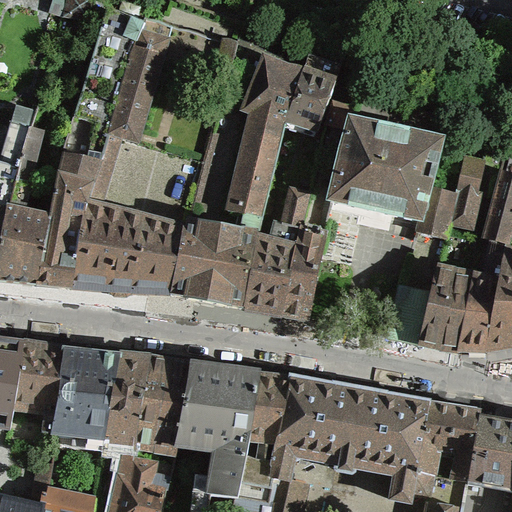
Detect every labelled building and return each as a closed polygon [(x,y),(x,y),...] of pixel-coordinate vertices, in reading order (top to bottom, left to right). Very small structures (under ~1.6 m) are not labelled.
[(58,0),(52,0),(48,15),(64,20),(67,2),(58,0)] [(91,3),(77,0),(67,0),(67,2),(64,20),(86,24),(91,3)] [(49,222),(34,289),(41,289),(69,292),(80,238),(88,207),(108,138),(130,56),(139,35),(142,29),(105,16),(63,153),(62,160),(64,161),(49,222)] [(142,298),(168,300),(168,299),(181,231),(139,220),(98,210),(119,141),(135,146),(166,44),(169,32),(143,25),(142,29),(139,35),(130,56),(108,138),(88,207),(80,238),(69,292),(69,293),(84,294),(121,296),(142,298)] [(221,48),(209,93),(221,96),(234,51),(221,48)] [(284,122),(285,123),(302,78),(262,62),(242,113),(250,116),(225,215),(238,218),(233,235),(187,226),(185,232),(181,231),(168,299),(189,303),(226,311),(227,310),(242,313),(255,241),(282,130),(284,122)] [(334,88),(302,78),(285,123),(284,122),(282,130),(312,140),(314,133),(316,134),(334,88)] [(411,114),(409,113),(358,102),(355,115),(349,134),(333,193),(330,205),(373,214),(417,224),(414,235),(444,243),(448,226),(454,198),(427,191),(445,119),(438,118),(435,119),(411,114)] [(332,107),(325,128),(349,134),(355,115),(332,107)] [(0,248),(6,213),(7,213),(29,133),(33,119),(13,113),(9,127),(8,127),(0,156),(0,248)] [(0,285),(1,286),(34,289),(49,222),(20,217),(41,136),(29,133),(7,213),(6,213),(0,248),(0,285)] [(511,135),(509,135),(503,157),(511,159),(511,135)] [(216,138),(210,136),(202,166),(192,204),(198,205),(216,138)] [(462,164),(454,198),(448,226),(469,231),(483,169),(462,164)] [(501,262),(504,251),(511,223),(511,180),(500,176),(483,243),(490,244),(482,281),(472,279),(456,355),(465,356),(485,356),(502,263),(501,262)] [(326,192),(316,235),(323,237),(330,205),(333,193),(326,192)] [(251,315),(279,320),(299,234),(307,197),(289,193),(280,229),(273,228),(269,245),(255,241),(242,313),(243,313),(242,314),(251,315)] [(305,325),(322,240),(299,234),(279,320),(285,321),(305,325)] [(511,351),(511,264),(510,264),(511,255),(511,252),(504,251),(501,262),(502,263),(485,356),(497,354),(511,351)] [(432,284),(429,298),(418,348),(425,349),(456,355),(472,279),(437,272),(435,284),(432,284)] [(396,343),(418,348),(429,298),(398,292),(387,342),(396,343)] [(0,432),(6,433),(11,411),(21,348),(11,348),(0,346),(0,432)] [(21,348),(11,411),(55,417),(63,354),(31,350),(21,348)] [(55,417),(50,439),(102,445),(118,360),(73,355),(63,354),(55,417)] [(133,450),(148,362),(126,361),(118,360),(102,445),(101,453),(101,452),(107,453),(108,446),(133,450)] [(152,450),(168,365),(153,363),(148,362),(133,450),(151,453),(152,450)] [(152,450),(174,453),(174,451),(189,369),(174,366),(168,365),(152,450)] [(257,378),(257,377),(205,370),(189,368),(189,369),(174,451),(211,456),(205,498),(207,499),(207,497),(235,502),(243,459),(245,444),(257,378)] [(276,447),(288,381),(264,379),(257,378),(245,444),(256,445),(253,463),(243,459),(235,502),(266,507),(273,464),(263,465),(267,446),(276,447)] [(413,474),(425,406),(390,400),(298,383),(288,381),(276,447),(273,464),(266,507),(235,502),(234,502),(232,511),(298,511),(304,489),(287,485),(292,458),(394,476),(390,503),(407,506),(409,497),(425,499),(427,498),(431,478),(413,474)] [(451,482),(466,485),(478,415),(437,408),(425,406),(413,474),(431,478),(433,478),(437,459),(455,462),(451,482)] [(479,415),(478,415),(466,485),(495,490),(511,492),(511,426),(506,426),(485,422),(478,421),(479,415)] [(127,483),(118,481),(111,511),(160,511),(171,470),(151,466),(151,468),(131,464),(127,483)] [(46,493),(50,467),(38,465),(31,505),(39,507),(41,497),(45,498),(46,493)] [(91,511),(93,502),(46,493),(45,498),(41,497),(39,507),(42,507),(40,511),(91,511)] [(31,505),(3,499),(0,509),(0,511),(40,511),(42,507),(39,507),(31,505)]
